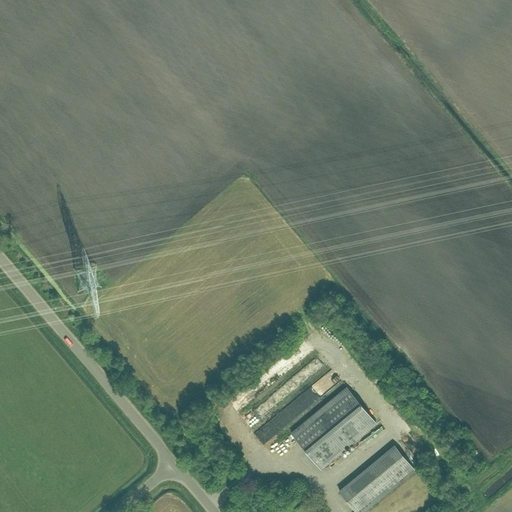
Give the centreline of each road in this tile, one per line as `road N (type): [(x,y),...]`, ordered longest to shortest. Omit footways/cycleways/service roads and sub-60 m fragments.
road 1 (tertiary): [(172,461),(0,260)]
road 2 (track): [(401,415),(469,487),(511,451)]
